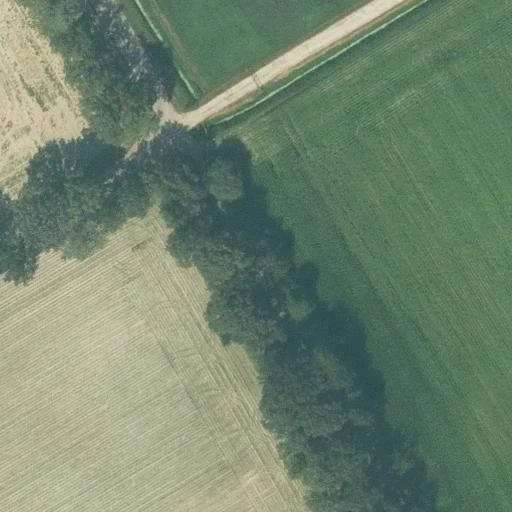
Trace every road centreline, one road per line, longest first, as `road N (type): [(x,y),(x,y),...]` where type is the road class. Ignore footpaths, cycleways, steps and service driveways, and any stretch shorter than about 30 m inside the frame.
road 1 (track): [(179,137),(204,156),(238,206),(418,511)]
road 2 (unclassified): [(0,242),(179,137),(104,0)]
